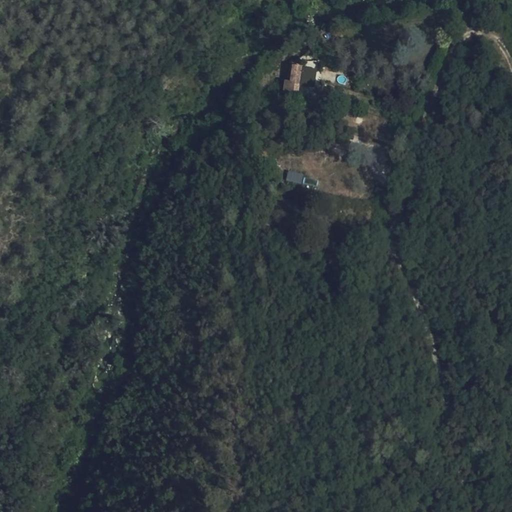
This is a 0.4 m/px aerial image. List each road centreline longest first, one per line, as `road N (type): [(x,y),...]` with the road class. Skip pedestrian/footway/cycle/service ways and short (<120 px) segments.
road 1 (track): [(474,511),(431,331),(390,251),(459,60),(472,42),(492,41),(511,61)]
road 2 (track): [(291,65),(263,104),(263,125),(384,153),(371,179),(406,207)]
